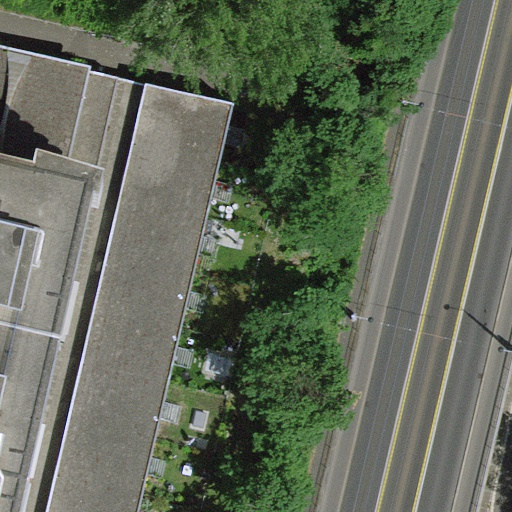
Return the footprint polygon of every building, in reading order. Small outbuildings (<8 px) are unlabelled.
[(0,176),(91,197),(119,80),(0,52),(0,176)] [(234,106),(119,80),(91,197),(57,350),(55,357),(171,383),(234,106)] [(0,337),(57,350),(91,197),(0,176),(0,337)] [(55,357),(57,350),(0,337),(0,482),(25,489),(55,357)] [(141,511),(171,383),(55,357),(25,489),(19,511),(141,511)] [(0,511),(19,511),(25,489),(0,482),(0,511)]
